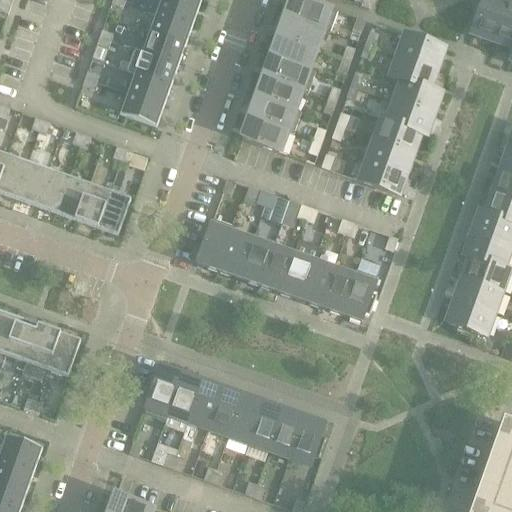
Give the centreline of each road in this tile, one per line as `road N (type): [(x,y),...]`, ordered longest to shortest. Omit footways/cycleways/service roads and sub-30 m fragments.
road 1 (residential): [(149,286),(250,0)]
road 2 (residential): [(87,460),(149,286)]
road 3 (residential): [(149,286),(0,233)]
road 4 (residential): [(87,460),(235,511)]
